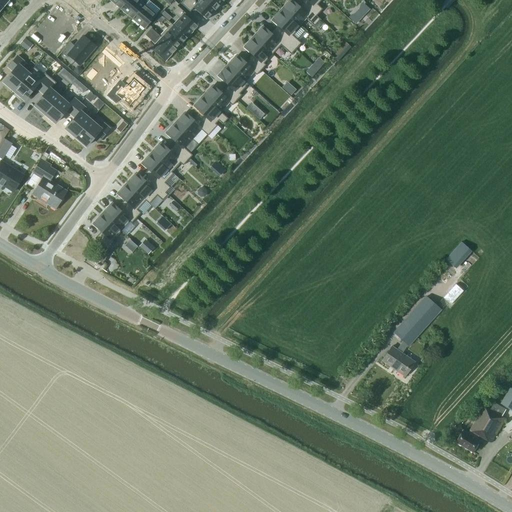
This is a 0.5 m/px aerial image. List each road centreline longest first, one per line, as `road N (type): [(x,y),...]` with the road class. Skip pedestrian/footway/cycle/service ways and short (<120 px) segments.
road 1 (secondary): [(508,511),(408,452),(39,265)]
road 2 (residential): [(100,180),(0,111)]
road 3 (residential): [(167,87),(250,0)]
